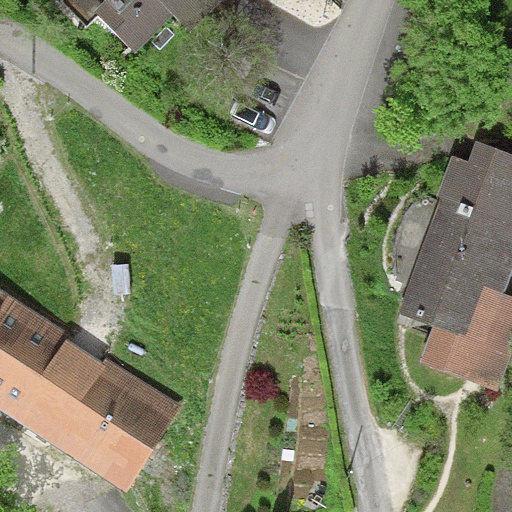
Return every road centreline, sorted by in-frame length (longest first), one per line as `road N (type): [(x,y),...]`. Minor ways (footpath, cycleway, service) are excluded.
road 1 (residential): [(295,176),(324,224),(343,368),(377,511)]
road 2 (residential): [(0,41),(142,134),(203,160),(295,176)]
road 3 (residential): [(377,0),(295,176)]
